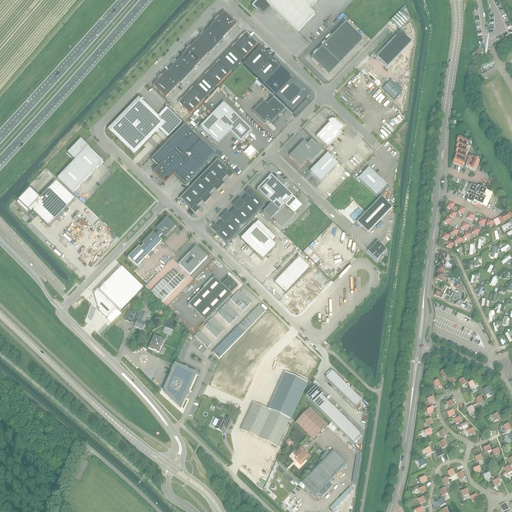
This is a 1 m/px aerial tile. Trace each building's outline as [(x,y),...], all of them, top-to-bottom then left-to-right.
[(270,6),(298,33),(298,32),(315,14),(309,9),(317,2),(314,0),(255,0),(253,2),(254,4),(252,6),(256,10),(257,10),(256,9),(257,8),(263,13),(270,6)] [(368,0),(346,23),(364,40),(397,5),(391,0),(368,0)] [(400,12),(390,22),(399,30),(408,20),(400,12)] [(217,20),(221,23),(224,20),(228,16),(224,13),(217,20)] [(224,20),(233,28),(237,25),(228,16),(224,20)] [(217,27),(221,23),(217,20),(210,27),(210,28),(213,31),(217,27)] [(230,32),(233,28),(224,20),(221,23),(230,32)] [(226,36),(230,32),(221,23),(217,27),(226,36)] [(346,23),(312,58),(329,75),(364,40),(346,23)] [(222,40),(226,36),(217,27),(213,31),(214,32),(222,40)] [(213,31),(210,28),(204,35),(207,39),(211,35),(214,32),(213,31)] [(222,40),(214,32),(211,35),(219,43),(220,43),(223,40),(222,40)] [(401,32),(376,58),(387,68),(412,43),(401,32)] [(246,33),(186,96),(197,107),(258,45),(246,33)] [(199,45),(200,46),(204,42),(207,39),(204,35),(197,43),(199,45)] [(211,35),(207,39),(215,47),(216,47),(220,43),(211,35)] [(207,39),(204,42),(212,50),(212,51),(216,47),(215,47),(207,39)] [(197,43),(196,42),(189,49),(192,53),(196,49),(199,45),(197,43)] [(209,54),(212,51),(212,50),(204,42),(200,46),(208,54),(209,54)] [(205,58),(208,54),(200,46),(199,45),(196,49),(205,58)] [(260,47),(243,65),(293,113),(310,95),(260,47)] [(189,56),(192,53),(189,49),(182,56),(182,57),(185,60),(189,56)] [(201,61),(205,58),(196,49),(192,53),(201,61)] [(201,61),(192,53),(189,56),(198,65),(201,61)] [(194,69),(198,65),(189,56),(185,60),(186,61),(194,69)] [(185,60),(182,57),(175,65),(179,68),(182,64),(186,61),(185,60)] [(492,59),(481,65),(483,70),(494,63),(492,59)] [(186,61),(182,64),(191,72),(191,73),(195,69),(194,69),(186,61)] [(188,76),(191,73),(191,72),(182,64),(179,68),(187,76),(188,76)] [(175,72),(179,68),(175,65),(168,72),(171,75),(172,75),(175,72)] [(184,80),(188,76),(187,76),(179,68),(175,72),(184,80)] [(168,78),(171,75),(168,72),(168,71),(160,79),(164,82),(168,78)] [(181,84),(184,80),(175,72),(172,75),(180,83),(181,84)] [(177,87),(180,83),(172,75),(171,75),(168,78),(177,87)] [(173,91),(177,87),(168,78),(164,82),(173,91)] [(153,86),(157,90),(161,86),(164,82),(160,79),(153,86)] [(391,80),(382,89),(393,100),(402,91),(391,80)] [(169,94),(173,91),(164,82),(161,86),(169,94)] [(169,94),(161,86),(157,90),(166,98),(169,94)] [(197,107),(186,96),(178,103),(190,115),(197,107)] [(253,113),(264,123),(267,120),(271,123),(285,109),(273,99),(267,105),(264,102),(253,113)] [(168,138),(182,123),(166,107),(156,118),(139,101),(139,100),(138,101),(138,102),(137,104),(136,105),(135,105),(134,106),(134,105),(129,110),(130,110),(130,111),(129,112),(129,113),(127,114),(126,114),(125,115),(124,115),(124,116),(123,117),(123,118),(122,119),(121,120),(120,121),(119,120),(115,125),(116,125),(115,127),(114,128),(113,129),(111,130),(110,130),(110,131),(111,130),(135,153),(147,140),(148,140),(150,140),(149,137),(158,128),(168,138)] [(224,103),(199,128),(217,145),(230,132),(241,143),(245,139),(245,140),(249,136),(248,135),(252,131),(224,103)] [(335,120),(334,120),(333,120),(332,120),(331,120),(330,120),(328,122),(330,124),(316,137),(327,148),(341,133),(340,133),(344,128),(335,120)] [(153,173),(165,184),(174,174),(186,185),(215,155),(185,125),(151,160),(159,167),(153,173)] [(457,154),(453,163),(462,167),(467,157),(465,156),(467,152),(466,151),(468,146),(466,146),(468,141),(459,137),(457,142),(458,143),(456,148),(458,148),(456,153),(457,154)] [(75,161),(58,179),(73,194),(103,162),(80,140),(67,153),(75,161)] [(290,156),(301,167),(308,160),(311,163),(323,151),(312,141),(307,145),(304,142),(290,156)] [(251,147),(246,153),(251,157),(256,151),(251,147)] [(338,165),(327,154),(309,172),(320,183),(338,165)] [(469,158),(465,167),(475,172),(479,162),(469,158)] [(218,160),(211,166),(224,179),(227,176),(230,178),(233,175),(230,172),(218,160)] [(211,166),(205,173),(220,188),(224,184),(221,182),(224,179),(211,166)] [(369,168),(358,179),(377,197),(387,186),(369,168)] [(205,173),(199,179),(212,192),(215,189),(217,191),(220,188),(205,173)] [(271,175),(257,190),(270,202),(272,204),(263,212),(271,220),(279,211),(285,205),(294,214),(296,212),(291,207),(294,204),(297,200),(293,196),(271,175)] [(199,179),(192,186),(208,201),(211,197),(209,195),(212,192),(199,179)] [(18,202),(16,204),(29,216),(30,214),(33,212),(37,216),(49,227),(75,200),(56,182),(40,200),(30,190),(18,202)] [(469,196),(467,201),(475,205),(475,206),(481,209),(482,205),(486,207),(489,203),(493,193),(491,192),(493,186),(488,184),(485,189),(472,184),(467,195),(469,196)] [(189,189),(186,192),(199,205),(202,202),(205,204),(208,201),(192,186),(189,189)] [(248,196),(245,199),(258,212),(259,211),(265,205),(249,190),(246,194),(248,196)] [(199,205),(186,192),(180,199),(195,214),(199,210),(197,208),(199,205)] [(357,222),(368,233),(392,207),(381,197),(357,222)] [(240,200),(237,204),(252,219),(258,212),(245,199),(242,202),(240,200)] [(236,209),(233,212),(246,225),(252,219),(237,204),(233,207),(236,209)] [(227,213),(224,217),(240,231),(246,225),(233,212),(230,215),(227,213)] [(501,216),(504,222),(510,219),(507,213),(505,214),(501,216)] [(223,222),(220,225),(233,238),(240,231),(224,217),(221,220),(223,222)] [(128,258),(137,267),(162,241),(159,238),(162,235),(165,238),(176,227),(167,218),(156,229),(159,232),(156,235),(153,233),(142,244),(144,245),(141,248),(139,247),(128,258)] [(509,222),(501,226),(503,230),(504,230),(505,229),(511,225),(509,222)] [(461,228),(466,231),(469,225),(463,223),(461,228)] [(233,238),(220,225),(217,228),(215,226),(212,230),(227,245),(233,238)] [(255,225),(241,239),(263,260),(277,246),(255,225)] [(442,238),(448,241),(450,235),(444,233),(442,238)] [(446,247),(451,249),(454,244),(448,241),(446,247)] [(368,252),(377,260),(387,250),(378,242),(368,252)] [(179,265),(190,276),(207,257),(196,247),(189,254),(179,265)] [(497,248),(493,247),(490,257),(493,258),(495,253),(497,254),(498,251),(496,250),(497,248)] [(439,258),(441,259),(445,261),(448,255),(441,253),(439,258)] [(298,258),(274,283),(285,294),(309,268),(298,258)] [(438,265),(440,266),(444,268),(447,262),(445,261),(441,259),(438,265)] [(437,272),(439,273),(443,275),(446,269),(444,268),(440,266),(437,272)] [(99,291),(98,291),(116,309),(121,313),(144,289),(121,267),(99,291)] [(325,281),(315,271),(291,296),(290,295),(288,297),(299,308),(325,281)] [(443,275),(439,273),(436,278),(442,281),(445,275),(443,275)] [(189,305),(206,322),(232,295),(231,294),(238,286),(229,278),(222,285),(215,278),(189,305)] [(459,293),(459,294),(461,295),(462,291),(464,286),(462,285),(456,283),(454,288),(457,289),(455,291),(459,293)] [(168,284),(165,287),(171,292),(174,290),(168,284)] [(449,287),(449,286),(445,284),(444,286),(446,286),(443,293),(451,296),(453,292),(450,291),(451,288),(449,287)] [(165,287),(163,289),(169,295),(171,292),(165,287)] [(163,289),(160,292),(166,297),(169,295),(163,289)] [(98,290),(94,294),(98,308),(100,310),(98,311),(107,319),(116,309),(98,291),(99,291),(98,290)] [(434,296),(441,299),(443,294),(437,291),(434,296)] [(160,292),(158,294),(164,300),(166,297),(160,292)] [(461,295),(459,294),(458,294),(455,293),(452,299),(456,301),(454,304),(455,304),(455,305),(460,307),(462,302),(463,302),(464,301),(462,300),(461,295)] [(494,293),(491,302),(494,303),(496,299),(497,300),(499,296),(497,295),(497,294),(494,293)] [(158,294),(156,297),(161,302),(164,300),(158,294)] [(259,305),(257,308),(263,314),(266,311),(259,305)] [(257,308),(254,310),(261,316),(263,314),(257,308)] [(254,310),(252,313),(258,319),(261,316),(254,310)] [(145,325),(143,323),(147,314),(139,311),(136,318),(135,320),(133,320),(136,314),(129,311),(124,320),(131,323),(131,322),(132,323),(134,324),(136,325),(135,327),(142,331),(145,325)] [(252,313),(249,315),(256,321),(258,319),(252,313)] [(249,315),(247,318),(253,324),(256,321),(249,315)] [(247,318),(245,320),(251,327),(253,324),(247,318)] [(245,320),(242,323),(249,329),(251,327),(245,320)] [(242,323),(240,325),(246,332),(249,329),(242,323)] [(240,325),(237,328),(244,334),(246,332),(240,325)] [(237,328),(235,330),(241,337),(244,334),(237,328)] [(235,330),(232,333),(239,339),(241,337),(235,330)] [(232,333),(230,335),(236,342),(239,339),(232,333)] [(230,335),(227,338),(234,344),(236,342),(230,335)] [(149,348),(159,353),(164,341),(162,340),(162,339),(159,338),(154,336),(149,348)] [(227,338),(225,340),(231,347),(234,344),(227,338)] [(225,340),(223,343),(229,349),(231,347),(225,340)] [(223,343),(220,345),(227,352),(229,349),(223,343)] [(220,345),(218,348),(224,354),(227,352),(220,345)] [(218,348),(215,350),(222,357),(224,354),(218,348)] [(215,350),(213,353),(219,359),(222,357),(215,350)] [(163,392),(181,408),(196,374),(175,365),(163,392)] [(446,370),(440,372),(443,378),(447,376),(448,375),(446,370)] [(332,371),(325,378),(330,383),(337,376),(332,371)] [(285,374),(268,409),(290,419),(290,420),(307,384),(285,374)] [(337,376),(330,383),(334,387),(341,380),(337,376)] [(450,378),(448,379),(450,385),(456,382),(453,376),(450,378)] [(458,381),(461,387),(468,383),(467,381),(465,382),(464,378),(458,381)] [(341,380),(334,387),(338,391),(345,384),(341,380)] [(439,386),(441,389),(442,388),(441,386),(438,380),(433,382),(435,388),(439,386)] [(315,387),(305,396),(314,405),(323,396),(324,394),(319,389),(321,387),(315,381),(312,384),(315,387)] [(468,383),(471,389),(477,386),(476,384),(475,384),(474,381),(468,383)] [(345,384),(338,391),(343,395),(349,388),(345,384)] [(483,390),(485,396),(491,393),(490,391),(488,387),(483,390)] [(349,388),(343,395),(347,399),(354,392),(349,388)] [(354,392),(347,399),(351,404),(358,397),(354,392)] [(432,395),(426,398),(429,404),(430,403),(435,401),(432,395)] [(323,396),(314,405),(319,410),(328,401),(323,396)] [(358,397),(351,404),(355,408),(362,401),(358,397)] [(481,397),(475,399),(477,404),(478,405),(484,402),(481,397)] [(452,399),(446,402),(449,408),(451,407),(455,405),(452,399)] [(328,401),(319,410),(325,416),(334,407),(328,401)] [(279,441),(290,419),(268,409),(253,402),(240,430),(277,447),(277,446),(279,447),(281,442),(279,441)] [(430,406),(426,409),(428,414),(430,414),(434,412),(430,403),(429,404),(430,406)] [(473,406),(467,409),(470,414),(475,412),(473,407),(473,406)] [(334,407),(325,416),(330,422),(339,412),(334,407)] [(295,423),(313,440),(328,426),(310,408),(295,423)] [(450,410),(446,412),(449,417),(452,416),(455,415),(452,409),(450,410)] [(339,412),(330,422),(336,427),(345,418),(339,412)] [(492,416),(495,421),(498,420),(499,422),(501,421),(498,413),(492,416)] [(430,418),(424,420),(427,426),(429,425),(433,423),(430,418),(431,417),(430,414),(428,414),(430,418)] [(455,415),(452,416),(456,425),(459,423),(462,422),(459,416),(456,417),(455,415)] [(215,429),(222,432),(224,428),(225,427),(228,429),(232,420),(226,417),(225,420),(224,420),(223,420),(222,421),(220,420),(215,429)] [(345,418),(336,427),(342,433),(351,424),(345,418)] [(462,422),(459,423),(462,430),(466,429),(468,428),(465,422),(462,423),(462,422)] [(351,424),(342,433),(347,438),(356,429),(351,424)] [(428,428),(424,430),(426,436),(432,434),(429,428),(428,428)] [(469,429),(466,430),(469,436),(475,433),(472,428),(469,429)] [(356,429),(347,438),(353,444),(362,435),(356,429)] [(444,430),(439,433),(441,438),(443,438),(447,436),(444,430)] [(443,441),(439,443),(442,449),(447,446),(445,440),(443,441)] [(488,444),(483,447),(485,451),(485,453),(487,452),(491,450),(490,449),(488,444)] [(294,452),(296,454),(295,456),(298,460),(297,461),(301,465),(304,462),(310,456),(300,446),(294,452)] [(425,450),(427,455),(433,452),(430,447),(425,450)] [(492,450),(494,455),(500,453),(497,447),(493,449),(492,450)] [(326,456),(301,482),(315,496),(319,493),(322,497),(333,486),(329,482),(333,478),(347,464),(332,449),(329,453),(327,451),(324,454),(326,456)] [(480,454),(474,456),(477,462),(482,460),(481,456),(480,454)] [(420,458),(421,460),(418,461),(420,467),(426,464),(424,459),(426,458),(425,456),(423,457),(420,458)] [(472,468),(475,473),(481,471),(478,465),(472,468)] [(453,469),(447,472),(449,476),(450,478),(450,477),(456,475),(455,473),(453,469)] [(457,474),(459,480),(465,477),(462,472),(457,474)] [(484,473),(482,474),(485,480),(491,478),(492,480),(494,479),(493,477),(491,478),(488,472),(484,473)] [(424,475),(418,478),(421,484),(422,483),(427,481),(424,475)] [(447,477),(441,480),(443,483),(444,486),(450,483),(448,479),(447,477)] [(494,479),(492,480),(495,486),(500,483),(498,478),(494,479)] [(443,489),(439,490),(442,496),(448,493),(445,488),(444,486),(443,483),(441,484),(443,489)] [(329,508),(332,511),(349,494),(354,489),(351,486),(329,508)] [(418,487),(415,488),(416,490),(418,489),(421,494),(422,494),(426,491),(424,486),(422,486),(418,488),(418,487)] [(460,491),(463,496),(468,494),(466,488),(460,491)] [(469,496),(472,502),(477,499),(478,499),(475,493),(471,495),(469,496)] [(417,498),(420,504),(425,502),(423,496),(417,498)] [(441,499),(437,501),(440,507),(446,504),(443,498),(442,496),(440,496),(441,499)] [(499,506),(502,511),(502,510),(503,511),(509,509),(506,503),(506,504),(505,503),(499,506)]
